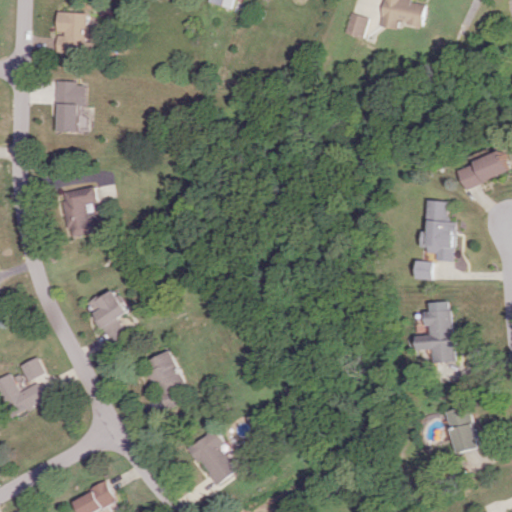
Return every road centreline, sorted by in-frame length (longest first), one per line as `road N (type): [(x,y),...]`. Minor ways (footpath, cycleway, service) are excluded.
road 1 (residential): [(24,0),(20,225),(40,291),(113,430),(176,511)]
road 2 (residential): [(0,495),(113,430)]
